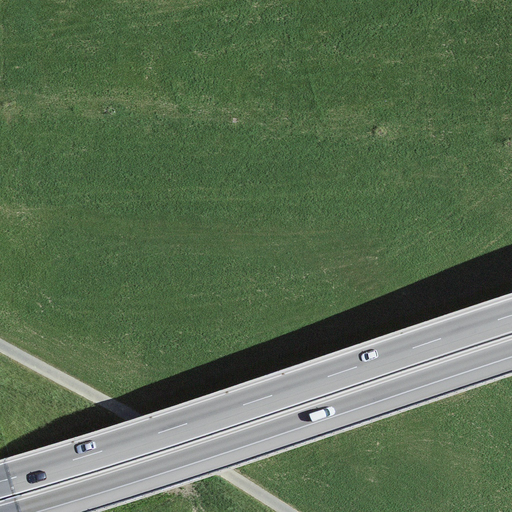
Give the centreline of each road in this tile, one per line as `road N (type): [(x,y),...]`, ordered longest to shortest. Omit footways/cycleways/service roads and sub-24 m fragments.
road 1 (trunk): [(511,315),(0,481)]
road 2 (trunk): [(7,511),(511,348)]
road 3 (track): [(0,345),(287,511)]
